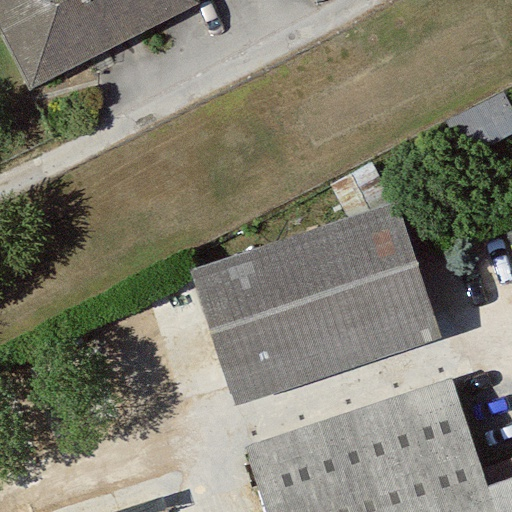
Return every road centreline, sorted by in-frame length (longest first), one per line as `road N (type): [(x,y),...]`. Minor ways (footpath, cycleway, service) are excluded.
road 1 (residential): [(360,0),(0,188)]
road 2 (track): [(212,437),(0,501)]
